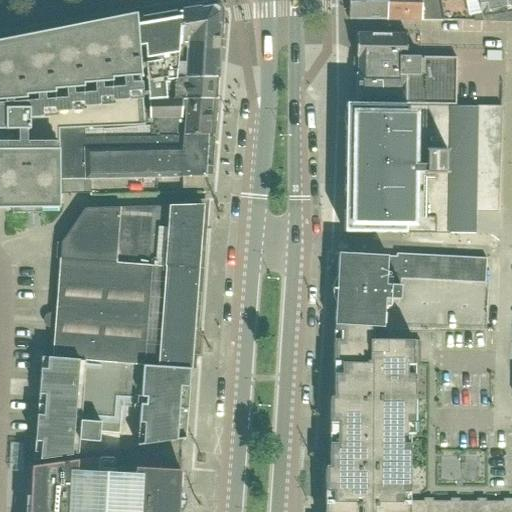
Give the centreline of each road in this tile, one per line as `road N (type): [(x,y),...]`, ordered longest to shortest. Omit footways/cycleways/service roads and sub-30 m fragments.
road 1 (tertiary): [(266,0),(231,511)]
road 2 (tertiary): [(277,511),(298,0)]
road 3 (residential): [(509,251),(503,424)]
